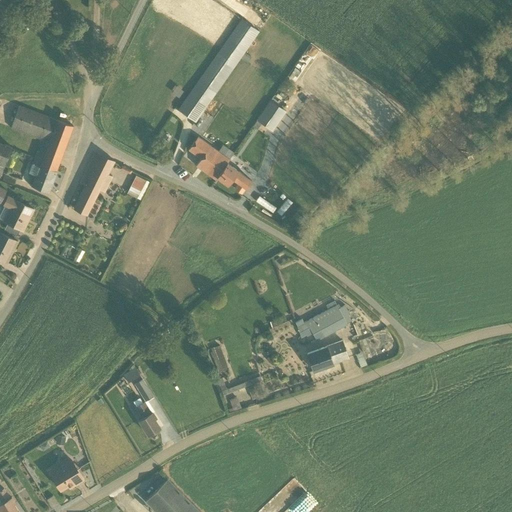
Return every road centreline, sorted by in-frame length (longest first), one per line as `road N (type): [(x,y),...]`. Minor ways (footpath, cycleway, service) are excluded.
road 1 (unclassified): [(87,138),(280,237),(388,317),(421,355)]
road 2 (unclassified): [(421,355),(229,423),(71,511)]
road 3 (unclassified): [(0,322),(87,138)]
